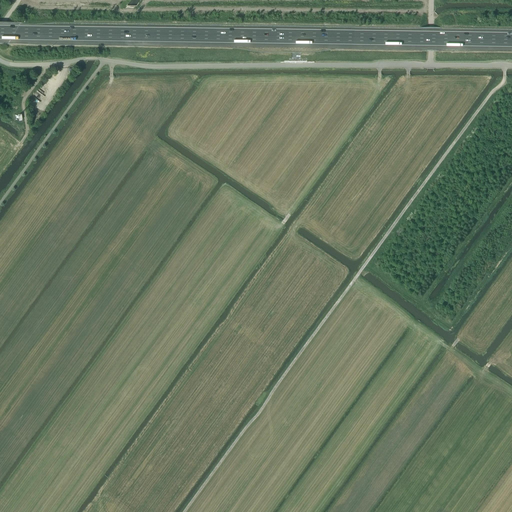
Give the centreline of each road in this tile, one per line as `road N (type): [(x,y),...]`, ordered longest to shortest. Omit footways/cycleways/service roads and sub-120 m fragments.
road 1 (track): [(184,511),(503,82),(504,66)]
road 2 (motorway): [(0,33),(511,39)]
road 3 (unclassified): [(430,65),(0,60)]
